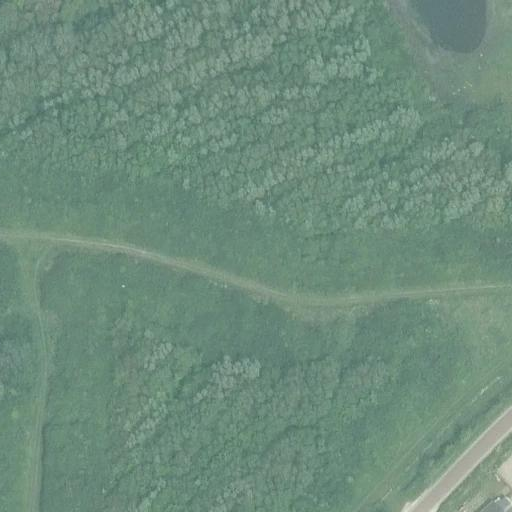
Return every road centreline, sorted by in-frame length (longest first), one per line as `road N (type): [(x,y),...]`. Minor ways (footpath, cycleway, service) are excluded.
road 1 (track): [(31,511),(42,392),(25,239)]
road 2 (unclassified): [(419,511),(511,417)]
